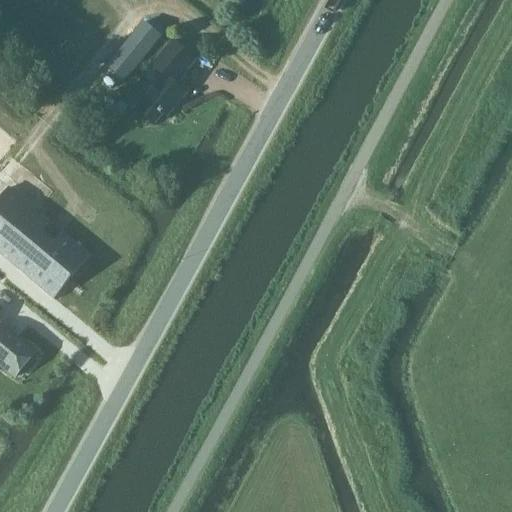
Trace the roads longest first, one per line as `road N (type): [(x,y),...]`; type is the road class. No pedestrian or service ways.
road 1 (tertiary): [(49,511),(332,0)]
road 2 (unclassified): [(169,511),(447,0)]
road 3 (track): [(440,356),(476,274),(346,186)]
